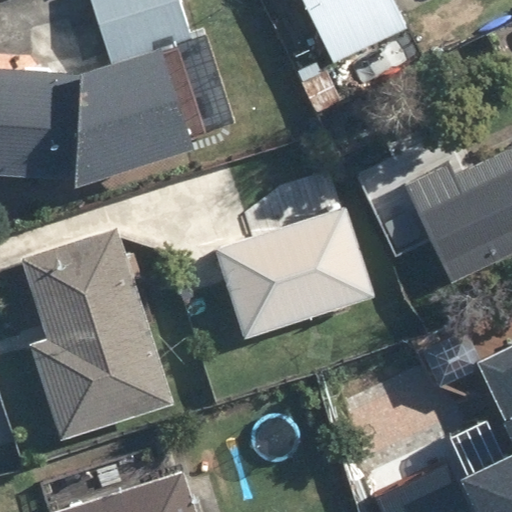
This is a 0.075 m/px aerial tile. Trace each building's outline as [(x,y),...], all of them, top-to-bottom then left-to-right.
[(79,62),(0,60),(0,169),(85,173),(193,139),(163,41),(191,32),(180,0),(92,0),(109,52),(79,62)] [(301,0),(330,62),(410,24),(398,0),(301,0)] [(511,138),(406,187),(449,279),(511,250),(511,138)] [(211,239),(238,334),(377,295),(350,200),(211,239)] [(173,401),(115,220),(19,251),(44,330),(25,337),(58,438),(173,401)] [(511,511),(511,345),(477,363),(511,432),(511,464),(466,487),(456,466),(385,502),(389,511),(511,511)] [(47,511),(201,511),(186,463),(46,508),(47,511)]
